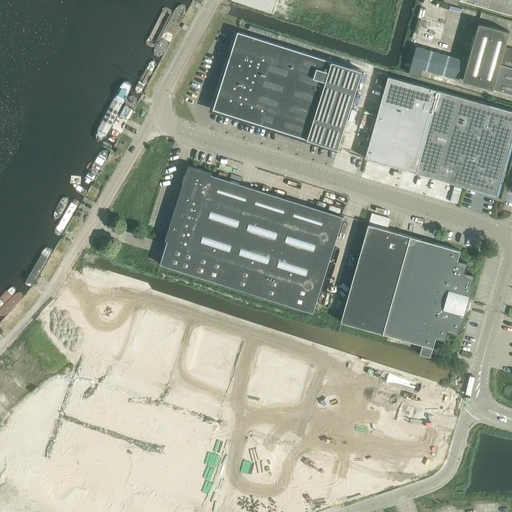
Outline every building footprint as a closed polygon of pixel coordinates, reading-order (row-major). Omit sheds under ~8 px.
[(177,0),(168,0),(151,33),(150,38),(154,40),(158,37),(177,1),(177,0)] [(178,4),(156,44),(157,52),(165,50),(186,8),(187,3),(182,0),(178,4)] [(427,0),(423,0),(419,16),(443,23),(448,6),(427,0)] [(511,0),(463,0),(511,13),(511,0)] [(463,80),(511,93),(511,48),(506,47),(511,31),(480,22),(463,80)] [(338,148),(363,68),(239,31),(215,108),(338,148)] [(465,59),(417,45),(409,72),(421,76),(423,68),(460,79),(465,59)] [(511,112),(389,76),(373,129),(365,156),(497,195),(511,143),(511,112)] [(108,132),(130,95),(122,90),(101,128),(108,132)] [(138,99),(130,94),(107,136),(116,140),(138,99)] [(108,154),(100,150),(92,166),(86,176),(81,183),(89,187),(108,154)] [(192,167),(166,245),(160,264),(313,313),(345,216),(192,167)] [(415,190),(420,175),(413,172),(408,187),(415,190)] [(60,238),(81,203),(74,199),(53,234),(60,238)] [(423,236),(422,239),(369,224),(341,321),(423,344),(420,354),(430,356),(436,338),(446,340),(448,331),(457,334),(460,325),(468,311),(463,307),(466,300),(470,299),(472,284),(475,274),(465,272),(468,262),(458,259),(460,250),(431,242),(432,238),(423,236)] [(54,251),(46,246),(24,284),(33,289),(54,251)]
